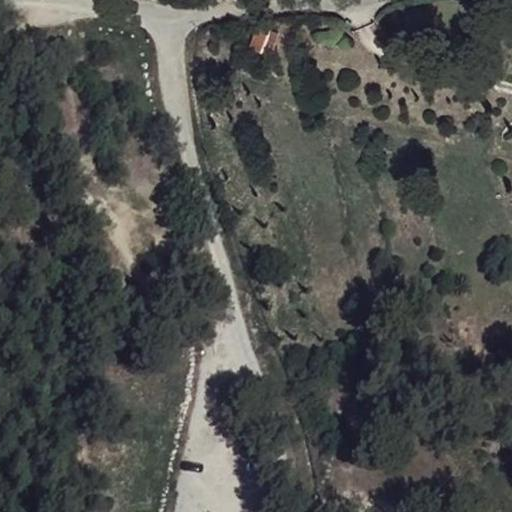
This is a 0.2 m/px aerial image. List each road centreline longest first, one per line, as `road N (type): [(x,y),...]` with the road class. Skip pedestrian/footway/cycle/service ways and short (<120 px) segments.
road 1 (residential): [(283,511),(283,478),(172,102),(165,18)]
road 2 (unclassified): [(165,18),(229,8),(356,11),(394,0)]
road 3 (unclassified): [(0,0),(165,18)]
